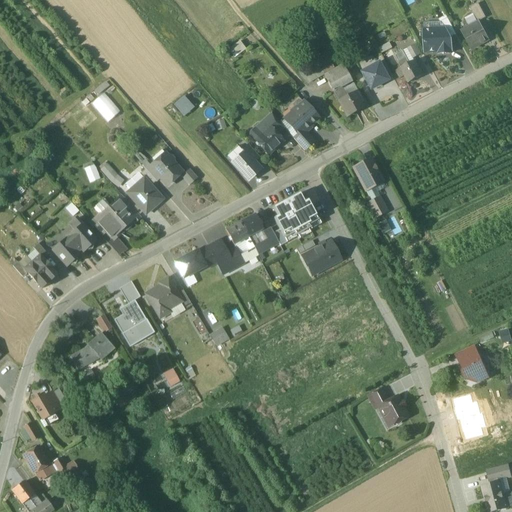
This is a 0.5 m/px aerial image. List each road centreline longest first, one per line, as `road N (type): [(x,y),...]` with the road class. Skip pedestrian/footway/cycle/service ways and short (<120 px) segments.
road 1 (residential): [(306,166),(82,290),(47,320),(28,359),(0,475)]
road 2 (residential): [(460,511),(416,365),(306,166)]
road 3 (residential): [(511,57),(306,166)]
road 4 (track): [(307,511),(436,437)]
